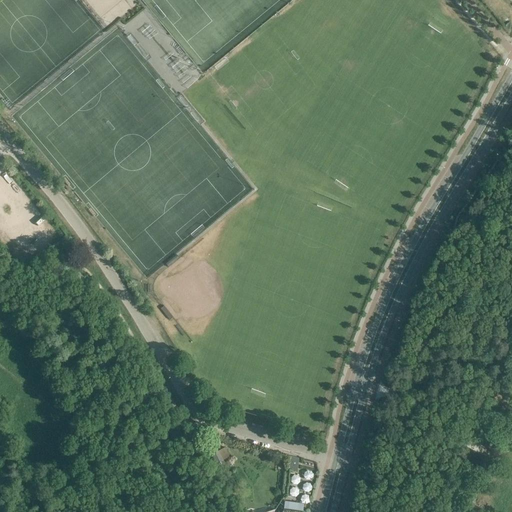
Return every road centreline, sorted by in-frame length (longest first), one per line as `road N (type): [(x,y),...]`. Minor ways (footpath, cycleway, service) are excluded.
road 1 (unclassified): [(337,456),(213,418),(186,397),(90,244),(0,132)]
road 2 (tertiary): [(511,74),(415,237),(358,377)]
road 3 (tertiary): [(367,380),(417,258),(511,96)]
